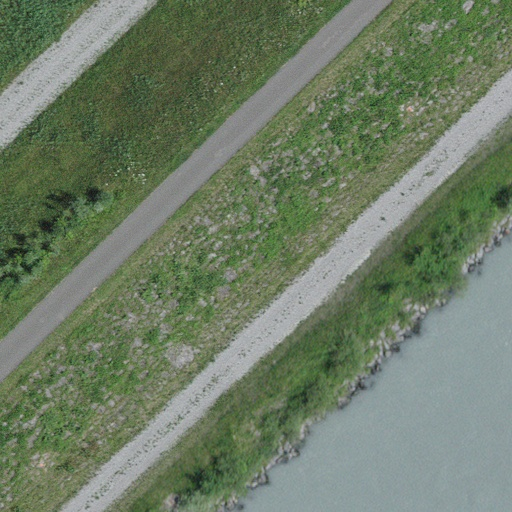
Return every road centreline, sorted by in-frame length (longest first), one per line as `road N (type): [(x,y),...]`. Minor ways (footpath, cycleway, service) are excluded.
road 1 (track): [(84,511),(511,93)]
road 2 (track): [(377,0),(0,370)]
road 3 (track): [(124,0),(0,120)]
